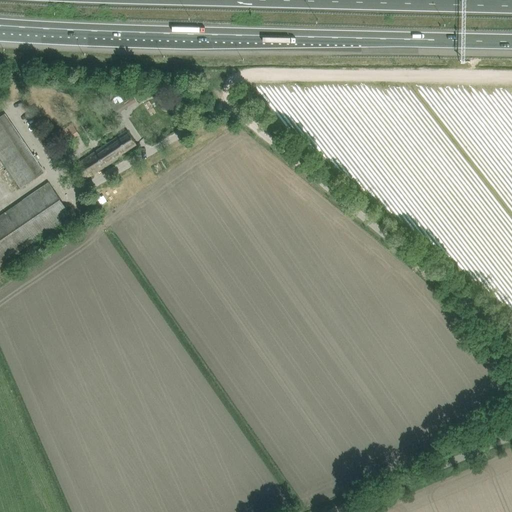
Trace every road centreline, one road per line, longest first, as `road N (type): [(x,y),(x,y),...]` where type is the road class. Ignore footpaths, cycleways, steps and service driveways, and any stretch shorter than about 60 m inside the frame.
road 1 (motorway): [(0,25),(511,41)]
road 2 (unclassified): [(511,339),(226,95)]
road 3 (track): [(226,95),(230,78),(243,74),(511,77)]
road 4 (unclassified): [(333,511),(511,436)]
